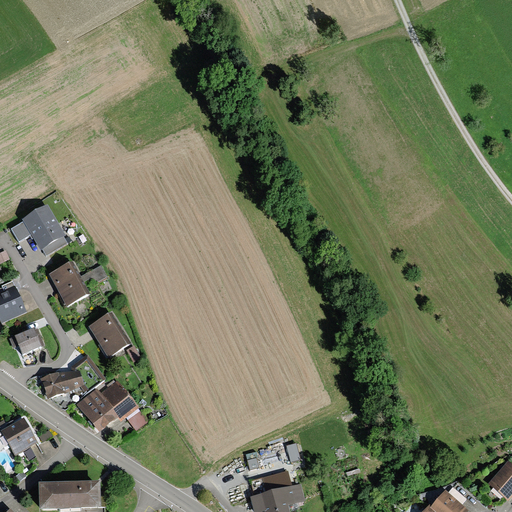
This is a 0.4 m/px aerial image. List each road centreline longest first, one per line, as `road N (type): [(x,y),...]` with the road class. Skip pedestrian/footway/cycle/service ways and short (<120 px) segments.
road 1 (track): [(511,199),(481,163),(394,0)]
road 2 (residential): [(9,382),(65,353),(9,245)]
road 3 (tertiary): [(197,511),(83,436)]
